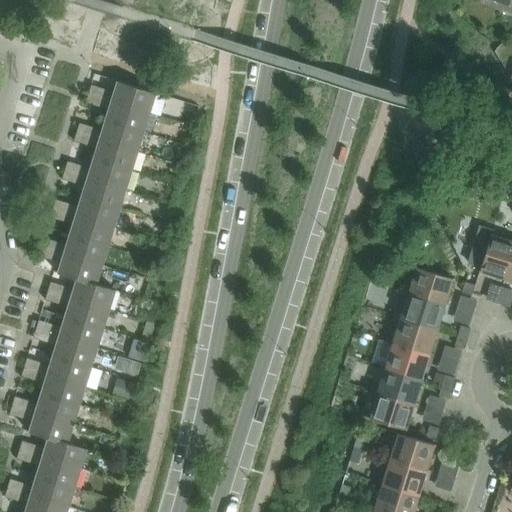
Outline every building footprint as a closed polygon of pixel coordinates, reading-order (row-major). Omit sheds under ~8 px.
[(149,113),(156,93),(117,81),(114,92),(91,85),(88,94),(149,113)] [(144,132),(149,113),(88,94),(85,103),(108,110),(105,120),(144,132)] [(138,151),(144,132),(105,120),(102,131),(79,123),(76,132),(138,151)] [(132,170),(138,151),(76,132),(74,141),(96,149),(93,158),(132,170)] [(126,189),(132,170),(93,158),(90,168),(67,161),(64,170),(126,189)] [(120,209),(126,189),(64,170),(62,179),(85,186),(81,197),(120,209)] [(114,227),(120,209),(81,197),(78,207),(55,200),(53,208),(114,227)] [(108,247),(114,227),(53,208),(50,218),(73,225),(69,235),(108,247)] [(102,266),(108,247),(69,235),(66,245),(43,238),(41,247),(102,266)] [(505,279),(511,255),(511,241),(491,235),(479,273),(481,274),(482,272),(505,279)] [(96,284),(102,266),(41,247),(38,256),(61,263),(57,274),(76,280),(77,279),(96,285),(96,284)] [(445,304),(452,281),(454,282),(455,279),(417,267),(408,293),(445,304)] [(109,310),(115,290),(96,284),(96,285),(77,279),(76,280),(73,289),(51,282),(48,291),(109,310)] [(472,296),(475,286),(465,283),(462,293),(472,296)] [(103,329),(109,310),(48,291),(45,300),(68,307),(65,317),(103,329)] [(437,328),(445,304),(408,293),(401,318),(439,330),(439,329),(437,328)] [(460,296),(453,319),(469,323),(476,301),(460,296)] [(97,348),(103,329),(65,317),(61,327),(39,320),(36,329),(97,348)] [(429,354),(436,331),(438,331),(439,330),(401,318),(393,343),(429,354)] [(468,338),(470,329),(461,326),(458,336),(468,338)] [(91,367),(97,348),(36,329),(33,338),(56,345),(53,355),(91,367)] [(464,349),(468,338),(458,336),(455,346),(464,349)] [(422,378),(429,354),(393,343),(385,368),(423,379),(424,378),(422,378)] [(445,347),(438,370),(454,375),(461,352),(445,347)] [(85,386),(91,367),(53,355),(50,365),(27,358),(24,367),(85,386)] [(79,406),(85,386),(24,367),(21,376),(44,383),(41,394),(79,406)] [(414,404),(421,380),(423,381),(423,379),(385,368),(377,392),(414,404)] [(452,388),(455,379),(445,376),(442,385),(452,388)] [(449,398),(452,388),(442,385),(439,395),(449,398)] [(406,427),(414,404),(377,392),(369,418),(407,430),(408,428),(406,427)] [(73,424),(79,406),(41,394),(38,404),(15,397),(12,405),(73,424)] [(430,396),(423,419),(438,424),(445,401),(430,396)] [(67,444),(67,443),(73,424),(12,405),(9,415),(32,422),(29,432),(48,438),(67,444)] [(436,439),(439,429),(429,426),(426,436),(436,439)] [(426,470),(433,447),(435,448),(436,445),(398,434),(390,459),(426,470)] [(362,451),(366,438),(357,435),(353,448),(362,451)] [(87,449),(67,443),(67,444),(48,438),(45,448),(22,441),(19,449),(80,469),(87,449)] [(358,464),(362,451),(353,448),(349,461),(358,464)] [(74,488),(80,469),(19,449),(16,459),(39,466),(36,476),(74,488)] [(419,494),(426,470),(390,459),(382,484),(420,496),(421,495),(419,494)] [(442,463),(435,485),(451,490),(458,467),(442,463)] [(68,507),(74,488),(36,476),(33,486),(10,479),(7,488),(68,507)] [(384,511),(413,511),(418,497),(420,498),(420,496),(382,484),(374,509),(384,511)] [(347,500),(351,487),(342,485),(338,498),(347,500)] [(66,511),(68,507),(7,488),(4,497),(27,504),(24,511),(66,511)] [(338,511),(343,511),(347,500),(338,498),(334,511),(338,511)]
